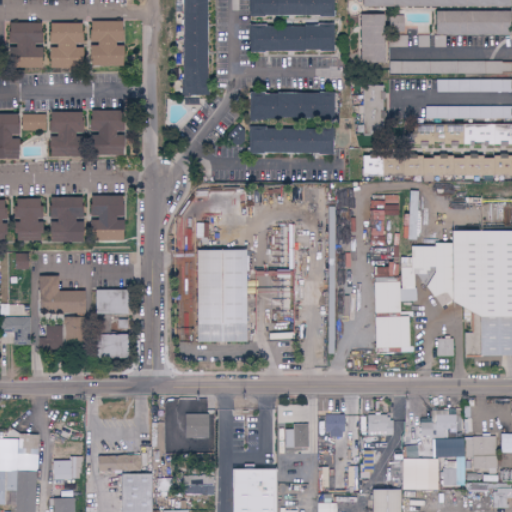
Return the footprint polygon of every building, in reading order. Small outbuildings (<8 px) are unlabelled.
[(205,96),(203,0),(178,0),(180,96),(205,96)] [(241,0),(241,16),(334,17),(333,0),(241,0)] [(359,0),(359,7),(509,8),(508,0),(359,0)] [(510,11),(431,12),(431,36),(510,35),(510,11)] [(381,15),(357,15),(356,63),(380,63),(381,15)] [(402,16),(388,16),(389,48),(407,47),(407,34),(403,34),(402,16)] [(118,66),(118,44),(119,44),(119,22),(87,22),(87,44),(86,44),(86,66),(118,66)] [(36,69),(36,46),(40,46),(40,24),(6,23),(5,68),(36,69)] [(46,68),(79,67),(78,50),(70,50),(70,43),(81,43),(80,23),(45,23),(46,68)] [(332,51),(332,26),(245,27),(245,52),(332,51)] [(429,36),(417,36),(417,48),(429,48),(429,36)] [(445,48),(446,36),(434,36),(434,48),(445,48)] [(511,75),(511,62),(388,61),(388,74),(511,75)] [(436,92),(511,93),(511,81),(436,80),(436,92)] [(380,87),(359,86),(358,136),(379,136),(380,87)] [(332,120),(332,93),(244,94),(244,121),(332,120)] [(511,107),(460,107),(460,119),(511,119),(511,107)] [(44,156),(121,157),(121,136),(110,136),(110,111),(86,111),(85,135),(84,135),(83,147),(77,147),(77,135),(81,135),(81,113),(45,113),(45,136),(44,136),(44,156)] [(13,115),(0,114),(0,159),(15,160),(15,137),(13,137),(13,115)] [(43,115),(20,115),(20,130),(43,130),(43,115)] [(246,128),(245,154),(331,155),(332,130),(246,128)] [(378,169),(375,169),(376,155),(360,154),(359,175),(378,176),(378,169)] [(511,177),(511,158),(379,158),(379,176),(421,176),(421,183),(431,183),(431,177),(511,177)] [(405,226),(414,226),(414,192),(406,192),(405,226)] [(396,216),(395,196),(380,196),(380,202),(368,202),(369,246),(383,246),(383,216),(396,216)] [(117,241),(117,219),(117,197),(86,197),(86,219),(85,219),(85,241),(117,241)] [(79,199),(45,198),(45,221),(44,221),(43,242),(77,243),(77,221),(79,221),(79,199)] [(9,242),(34,241),(34,221),(38,221),(38,199),(9,200),(10,223),(9,223),(9,242)] [(511,357),(511,232),(444,232),(444,244),(431,244),(431,247),(408,247),(408,268),(401,268),(401,302),(414,302),(415,275),(424,275),(424,269),(426,269),(426,296),(444,296),(444,311),(473,311),(473,357),(511,357)] [(193,343),(242,343),(241,251),(192,251),(193,343)] [(27,270),(28,255),(15,254),(15,269),(27,270)] [(55,292),(54,277),(43,278),(43,286),(35,286),(36,315),(80,314),(80,292),(55,292)] [(399,313),(399,283),(372,284),(373,314),(399,313)] [(91,292),(91,317),(126,316),(126,291),(91,292)] [(406,317),(373,318),(374,349),(407,348),(406,317)] [(13,346),(31,346),(30,318),(0,318),(0,325),(0,333),(13,333),(13,346)] [(37,353),(80,353),(80,318),(61,318),(61,326),(45,326),(45,339),(37,339),(37,353)] [(94,335),(95,360),(131,358),(130,333),(94,335)] [(451,339),(434,340),(435,357),(452,357),(451,339)] [(448,411),(431,411),(431,423),(419,424),(419,435),(457,434),(456,415),(448,415),(448,411)] [(206,439),(207,415),(184,414),(183,438),(206,439)] [(342,436),(343,416),(322,415),(322,436),(342,436)] [(392,417),(366,417),(366,435),(392,434),(392,417)] [(306,425),(291,425),(291,430),(283,431),(284,451),(307,450),(306,425)] [(33,511),(36,436),(16,435),(15,472),(0,471),(0,479),(0,504),(14,505),(14,511),(33,511)] [(497,469),(497,438),(467,438),(467,458),(472,458),(472,470),(497,469)] [(433,440),(433,458),(455,458),(456,469),(442,469),(443,487),(465,486),(464,440),(433,440)] [(402,447),(402,459),(417,459),(417,447),(402,447)] [(376,465),(377,452),(360,452),(358,479),(371,479),(371,465),(376,465)] [(95,457),(96,472),(140,471),(139,456),(95,457)] [(81,458),(69,458),(69,475),(81,475),(81,458)] [(399,490),(437,491),(437,460),(400,460),(399,490)] [(52,481),(69,480),(69,461),(52,462),(52,481)] [(227,511),(269,511),(269,470),(227,471),(227,511)] [(147,511),(148,475),(119,475),(118,511),(147,511)] [(212,495),(212,476),(176,477),(177,496),(212,495)] [(170,479),(155,479),(156,492),(170,492),(170,479)] [(395,511),(395,491),(367,491),(367,511),(395,511)] [(51,511),(72,511),(72,498),(51,499),(51,511)]
